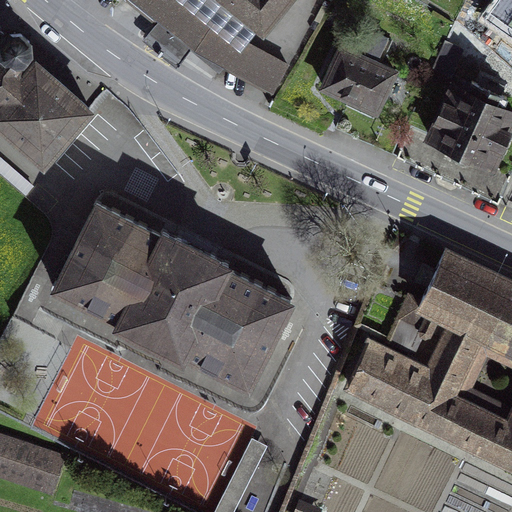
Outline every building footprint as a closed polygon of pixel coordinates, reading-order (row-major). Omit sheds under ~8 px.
[(134,0),(158,18),(143,37),(177,64),(192,45),(196,48),(274,91),(290,62),(250,38),(259,27),(264,30),(288,0),(134,0)] [(511,0),(483,0),(479,8),(511,23),(511,0)] [(0,26),(0,122),(44,159),(95,100),(34,46),(32,32),(22,23),(15,23),(7,23),(2,28),(0,26)] [(340,38),(318,84),(378,112),(399,67),(380,57),(390,35),(370,26),(360,47),(340,38)] [(463,48),(446,40),(433,67),(450,74),(463,48)] [(452,74),(424,132),(494,166),(511,127),(511,101),(505,98),(508,90),(472,73),(468,82),(452,74)] [(95,188),(50,279),(250,381),(296,289),(232,257),(234,250),(199,232),(162,214),(159,221),(95,188)] [(511,271),(446,240),(417,304),(404,298),(386,339),(371,333),(347,384),(511,465),(511,271)] [(0,474),(52,491),(65,451),(0,430),(0,474)] [(232,511),(268,444),(252,436),(214,511),(232,511)]
